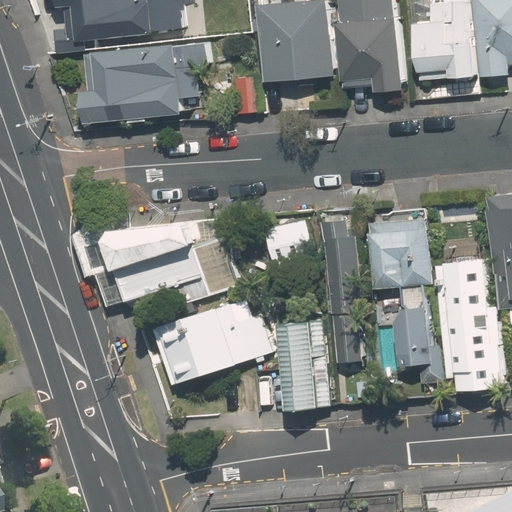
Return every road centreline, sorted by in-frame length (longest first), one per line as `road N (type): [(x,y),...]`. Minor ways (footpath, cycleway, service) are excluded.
road 1 (residential): [(16,190),(123,167),(511,136)]
road 2 (residential): [(118,492),(271,455),(511,433)]
road 3 (secondary): [(118,492),(16,190)]
